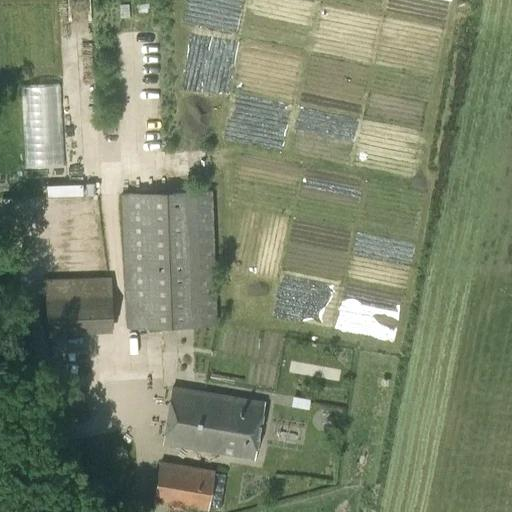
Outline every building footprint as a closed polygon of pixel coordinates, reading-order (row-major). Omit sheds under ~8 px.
[(212,190),(120,193),(125,328),(216,325),(212,190)] [(111,275),(45,276),(47,332),(112,330),(111,275)] [(263,402),(172,387),(163,443),(254,458),(263,402)] [(63,413),(88,413),(88,402),(63,401),(63,413)] [(153,502),(207,511),(214,470),(159,460),(153,502)]
